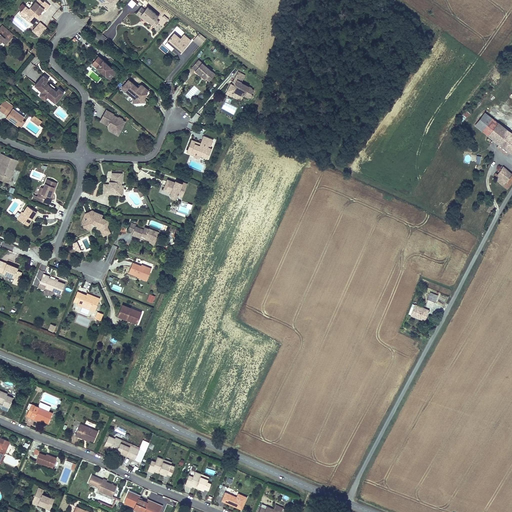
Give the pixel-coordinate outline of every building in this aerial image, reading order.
[(39,0),(31,10),(25,17),(33,24),(36,20),(41,14),(46,9),(48,11),(52,6),(46,1),(45,3),(42,0),(39,0)] [(99,0),(104,4),(103,5),(111,12),(120,0),(99,0)] [(22,14),(25,17),(31,10),(27,7),(22,14)] [(145,22),(147,20),(149,22),(154,25),(158,21),(160,18),(149,9),(147,11),(143,9),(138,15),(145,22)] [(41,23),(34,31),(40,36),(47,28),(41,23)] [(7,44),(12,38),(4,31),(6,28),(4,26),(0,30),(0,42),(2,40),(4,41),(7,44)] [(4,31),(12,38),(14,36),(6,28),(4,31)] [(167,42),(181,54),(191,42),(184,35),(180,39),(174,34),(167,42)] [(193,41),(200,46),(204,41),(198,36),(193,41)] [(36,65),(39,61),(35,57),(31,62),(36,65)] [(106,76),(112,69),(98,57),(92,65),(97,69),(96,69),(106,77),(106,76)] [(207,79),(213,72),(199,60),(193,67),(196,70),(196,71),(206,80),(207,79)] [(31,63),(21,73),(25,76),(34,66),(31,63)] [(116,72),(112,69),(106,76),(110,80),(116,72)] [(216,75),(213,72),(207,79),(210,82),(216,75)] [(236,84),(234,87),(233,86),(230,84),(226,92),(232,95),(233,93),(241,98),(243,96),(247,98),(247,97),(250,99),(252,96),(251,95),(253,91),(251,90),(252,89),(241,83),(245,76),(238,72),(232,83),(235,84),(236,84)] [(54,89),(50,86),(47,83),(49,80),(44,76),(36,85),(43,92),(41,95),(46,100),(49,96),(57,103),(65,94),(60,89),(57,92),(54,89)] [(134,102),(134,105),(137,104),(140,104),(141,103),(143,104),(145,104),(145,101),(146,100),(145,98),(148,94),(149,93),(142,87),(141,86),(139,89),(130,82),(123,89),(130,95),(131,93),(136,97),(134,99),(134,102)] [(190,98),(198,90),(194,86),(186,94),(190,98)] [(178,88),(173,95),(178,98),(182,90),(178,88)] [(231,96),(240,101),(241,98),(233,93),(232,95),(226,92),(225,94),(231,97),(231,96)] [(0,109),(5,113),(11,105),(5,100),(0,107),(0,109)] [(8,115),(7,117),(19,126),(23,121),(25,118),(14,110),(15,108),(11,105),(5,113),(8,115)] [(109,128),(110,135),(114,137),(117,131),(123,129),(125,124),(123,123),(123,122),(120,120),(119,121),(117,120),(117,119),(114,117),(115,116),(108,112),(101,124),(109,128)] [(511,133),(485,113),(475,125),(511,153),(511,133)] [(117,131),(114,137),(118,139),(124,129),(123,129),(117,131)] [(197,145),(198,143),(193,141),(189,151),(196,154),(195,156),(194,158),(199,160),(201,156),(209,159),(213,149),(208,148),(209,145),(212,146),(214,141),(204,137),(201,144),(200,147),(197,145)] [(4,178),(5,176),(10,178),(17,161),(0,154),(0,155),(0,174),(2,175),(1,177),(4,178)] [(500,181),(500,183),(502,184),(511,173),(500,164),(499,166),(497,169),(498,171),(498,173),(495,171),(493,173),(495,175),(495,176),(500,181)] [(109,185),(104,185),(104,194),(123,195),(123,186),(121,186),(122,174),(111,173),(111,182),(111,185),(109,185)] [(507,188),(511,181),(511,173),(502,184),(507,188)] [(0,179),(8,183),(10,178),(5,176),(4,178),(1,177),(2,175),(0,174),(0,179)] [(48,196),(50,191),(52,191),(55,182),(45,179),(42,188),(39,187),(36,197),(42,199),(42,201),(49,204),(50,200),(49,199),(50,197),(48,196)] [(173,190),(171,194),(171,195),(172,196),(173,197),(174,197),(175,197),(176,197),(177,196),(177,195),(182,197),(187,185),(181,182),(180,183),(176,182),(175,184),(168,180),(165,187),(173,190)] [(133,192),(138,192),(140,198),(142,196),(139,190),(133,189),(133,192)] [(180,206),(178,212),(188,215),(190,209),(180,206)] [(25,225),(30,218),(32,219),(36,213),(27,207),(23,213),(22,212),(17,219),(25,225)] [(94,216),(88,215),(88,214),(85,222),(85,225),(92,228),(94,223),(99,225),(98,228),(101,230),(104,237),(111,233),(107,226),(109,222),(101,218),(102,215),(95,212),(94,216)] [(85,228),(91,230),(92,228),(85,225),(85,222),(88,214),(85,214),(82,221),(85,228)] [(134,228),(133,234),(132,236),(137,238),(138,235),(141,236),(151,239),(153,231),(144,228),(145,226),(141,225),(139,229),(134,228)] [(3,263),(0,269),(0,273),(14,279),(19,281),(22,274),(17,272),(18,269),(3,263)] [(153,270),(143,266),(142,267),(134,264),(130,273),(140,277),(140,275),(150,279),(153,270)] [(62,295),(65,286),(58,283),(55,282),(50,280),(50,278),(44,276),(40,284),(46,286),(45,288),(62,295)] [(436,295),(428,292),(425,298),(433,302),(436,295)] [(91,300),(86,298),(81,296),(77,305),(77,306),(94,314),(100,300),(92,297),(91,300)] [(142,314),(122,306),(118,318),(127,321),(127,319),(138,323),(142,314)] [(430,311),(415,306),(411,317),(426,322),(430,311)] [(0,388),(0,399),(3,401),(3,403),(10,406),(14,396),(7,393),(7,392),(0,388)] [(34,410),(31,416),(35,418),(36,416),(42,419),(50,422),(54,412),(32,403),(30,408),(34,410)] [(81,423),(76,434),(86,438),(86,436),(91,438),(95,440),(100,430),(81,423)] [(131,444),(122,440),(116,438),(116,436),(110,434),(106,444),(112,447),(112,448),(118,451),(118,450),(119,448),(127,452),(127,454),(136,458),(140,447),(132,443),(131,444)] [(3,462),(5,457),(4,457),(2,456),(4,453),(5,453),(6,454),(11,441),(1,436),(0,438),(0,461),(3,462)] [(54,467),(57,457),(49,454),(49,456),(47,455),(40,452),(37,461),(54,467)] [(174,469),(170,467),(171,464),(164,461),(165,458),(158,456),(156,461),(154,467),(156,468),(155,470),(164,474),(165,472),(168,473),(172,474),(174,469)] [(148,469),(154,472),(155,470),(156,468),(154,467),(156,461),(152,459),(148,469)] [(76,464),(70,462),(66,461),(64,466),(74,469),(76,464)] [(197,487),(201,475),(202,473),(196,470),(194,475),(191,482),(193,483),(193,485),(197,487)] [(100,489),(113,495),(118,485),(108,481),(109,479),(105,478),(104,479),(93,474),(90,482),(101,487),(100,489)] [(209,478),(201,475),(197,487),(201,488),(202,486),(206,487),(210,489),(212,483),(208,481),(209,478)] [(44,491),(38,488),(34,498),(40,501),(39,503),(44,505),(47,506),(46,508),(50,510),(55,499),(43,493),(44,491)] [(135,506),(134,507),(144,511),(148,511),(150,508),(152,509),(158,511),(159,511),(162,505),(148,499),(147,501),(139,497),(140,495),(140,494),(130,489),(127,496),(130,498),(128,502),(135,506)] [(242,507),(247,496),(240,492),(238,496),(227,491),(224,499),(242,507)] [(40,501),(34,498),(32,502),(43,507),(44,505),(39,503),(40,501)]
